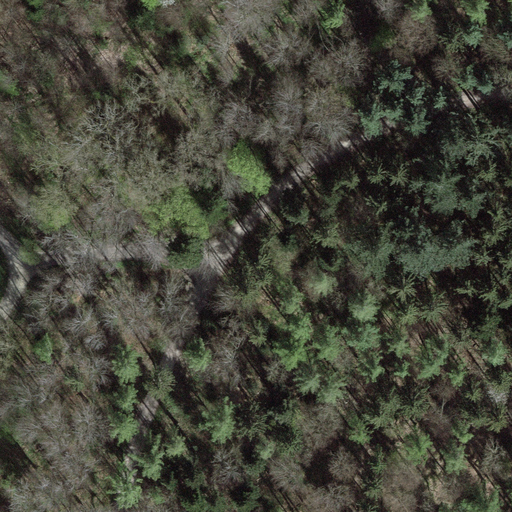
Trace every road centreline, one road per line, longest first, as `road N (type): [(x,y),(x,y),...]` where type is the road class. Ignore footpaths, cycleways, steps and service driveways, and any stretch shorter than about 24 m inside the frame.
road 1 (track): [(511,93),(374,126),(275,191),(210,268)]
road 2 (track): [(210,268),(136,434),(118,511)]
road 3 (track): [(13,259),(132,247),(177,252),(210,268)]
